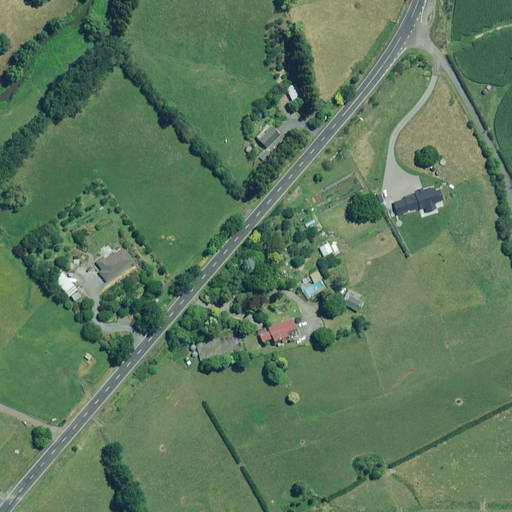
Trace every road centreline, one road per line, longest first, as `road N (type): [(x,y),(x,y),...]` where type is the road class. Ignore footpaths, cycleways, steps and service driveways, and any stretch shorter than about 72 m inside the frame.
road 1 (tertiary): [(406,29),(344,114),(3,511)]
road 2 (unclassified): [(511,189),(446,63),(406,29)]
